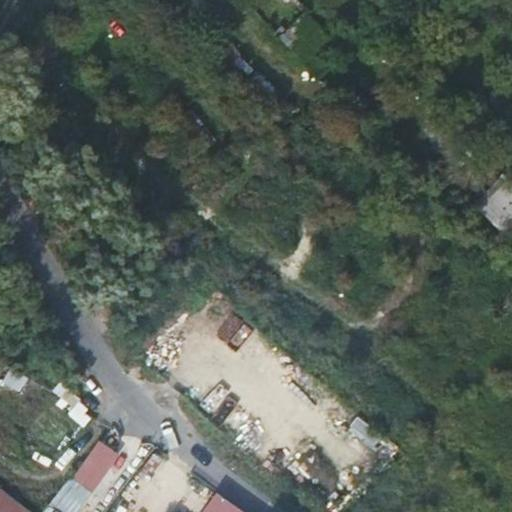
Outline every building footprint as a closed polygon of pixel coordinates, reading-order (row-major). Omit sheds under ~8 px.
[(279,36),(303,61),(329,36),(306,12),(279,36)] [(505,235),(511,227),(511,182),(503,175),(474,207),(505,235)] [(2,383),(21,393),(29,377),(10,367),(2,383)] [(83,402),(69,409),(78,428),(92,422),(83,402)] [(357,416),(349,428),(374,446),(383,435),(357,416)] [(123,460),(102,446),(75,483),(95,498),(123,460)] [(59,511),(85,511),(95,498),(75,483),(72,481),(54,507),(59,511)] [(28,511),(0,490),(0,511),(28,511)] [(241,511),(218,496),(205,511),(241,511)]
